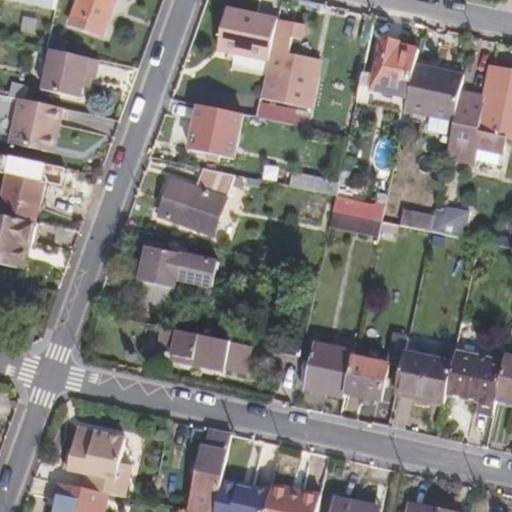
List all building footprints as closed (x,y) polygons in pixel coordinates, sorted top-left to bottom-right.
[(0,0),(48,11),(50,0),(0,0)] [(70,0),(63,34),(97,41),(103,11),(105,0),(70,0)] [(264,54),(271,23),(220,12),(216,32),(211,54),(262,65),(264,54)] [(29,34),(32,20),(17,17),(15,31),(29,34)] [(43,36),(40,50),(43,51),(54,53),(57,40),(43,36)] [(408,68),(411,52),(405,51),(405,47),(390,44),(375,41),(365,90),(402,98),(408,68)] [(54,53),(43,51),(34,91),(72,100),(74,89),(77,77),(83,79),(87,80),(89,70),(91,62),(54,53)] [(284,59),(264,54),(262,65),(254,99),(302,109),(309,79),(300,78),(304,63),(284,59)] [(430,73),(408,68),(402,98),(400,108),(448,118),(452,102),(456,78),(430,73)] [(475,107),(452,102),(448,118),(439,163),(465,168),(467,162),(492,167),(498,138),(511,141),(511,74),(501,72),(483,68),(475,107)] [(77,77),(74,89),(86,89),(83,79),(77,77)] [(56,110),(10,100),(1,141),(39,149),(43,134),(51,136),(54,120),(56,110)] [(243,119),(194,108),(191,123),(184,154),(233,165),(243,119)] [(283,117),(252,110),(249,121),(283,128),(285,121),(282,121),(283,117)] [(283,128),(298,131),(301,119),(286,116),(285,121),(283,128)] [(43,134),(39,149),(47,151),(51,136),(43,134)] [(151,222),(204,243),(219,199),(225,180),(195,173),(189,189),(165,181),(159,200),(151,222)] [(330,199),(333,188),(285,177),(283,189),(330,199)] [(0,178),(0,221),(25,227),(29,208),(34,186),(0,179),(0,178)] [(231,193),(235,183),(225,180),(219,199),(223,201),(228,192),(231,193)] [(368,209),(330,201),(327,213),(366,221),(376,223),(380,207),(369,205),(368,209)] [(463,215),(430,208),(424,235),(457,241),(463,215)] [(423,234),(427,218),(398,212),(394,227),(423,234)] [(327,213),(323,230),(362,238),(366,221),(327,213)] [(23,238),(25,227),(0,221),(0,269),(9,271),(14,251),(20,252),(23,238)] [(393,227),(376,223),(374,234),(390,238),(393,227)] [(511,232),(510,232),(508,241),(494,238),(492,249),(511,252),(511,232)] [(492,249),(494,238),(487,236),(484,247),(492,249)] [(484,247),(472,244),(469,257),(487,261),(486,266),(511,271),(511,266),(511,252),(492,249),(484,247)] [(15,272),(20,252),(14,251),(9,271),(15,272)] [(205,291),(210,266),(139,252),(135,272),(132,285),(134,286),(129,312),(161,319),(169,283),(205,291)] [(224,344),(151,329),(147,349),(164,353),(162,361),(200,369),(218,373),(224,344)] [(399,355),(402,340),(387,337),(381,366),(396,369),(399,355)] [(224,344),(218,373),(238,377),(244,349),(224,344)] [(317,395),(338,400),(338,396),(346,359),(347,354),(309,345),(299,391),(317,395)] [(469,414),(487,418),(491,402),(499,365),(450,354),(448,366),(441,398),(458,402),(471,404),(469,414)] [(396,369),(390,397),(407,400),(439,407),(441,398),(448,366),(399,355),(396,369)] [(346,359),(338,396),(349,399),(373,404),(381,366),(346,359)] [(511,361),(500,359),(499,365),(491,402),(508,406),(511,406),(511,361)] [(111,472),(118,441),(69,430),(59,475),(98,483),(95,496),(119,501),(124,475),(111,472)] [(211,511),(217,486),(228,436),(218,434),(205,431),(202,446),(198,445),(183,511),(211,511)] [(262,511),(266,493),(248,490),(248,493),(232,490),(231,485),(221,483),(217,486),(211,511),(262,511)] [(91,511),(95,496),(52,486),(47,510),(46,511),(91,511)] [(276,488),(268,486),(266,493),(262,511),(313,511),(316,503),(284,496),(286,490),(276,488)] [(317,496),(286,490),(284,496),(316,503),(317,496)] [(324,511),(372,511),(349,507),(327,502),(324,511)]
